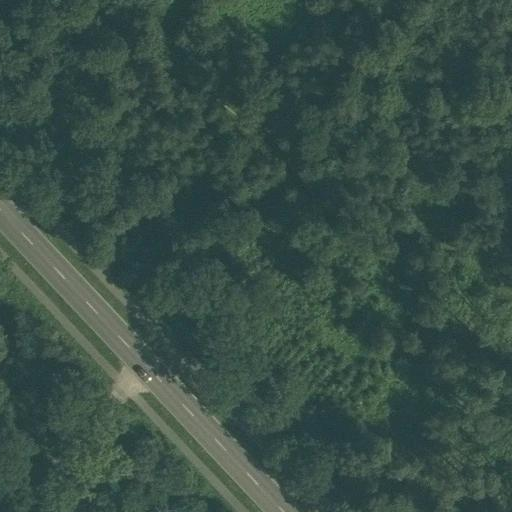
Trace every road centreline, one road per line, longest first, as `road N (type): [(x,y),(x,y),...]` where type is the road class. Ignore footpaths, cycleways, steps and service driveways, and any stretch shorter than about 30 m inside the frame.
road 1 (track): [(511,278),(401,209),(313,182),(283,148),(72,0)]
road 2 (secondary): [(283,511),(0,210)]
